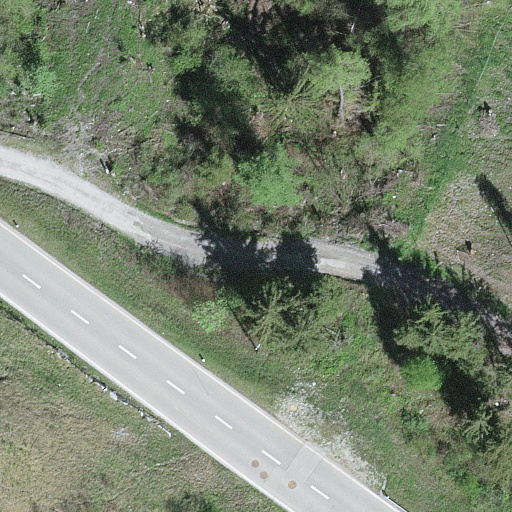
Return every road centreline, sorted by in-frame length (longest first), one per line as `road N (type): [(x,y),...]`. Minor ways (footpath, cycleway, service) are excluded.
road 1 (track): [(0,160),(52,176),(150,232),(203,247),(329,257),(401,278),(511,343)]
road 2 (tertiary): [(349,511),(0,256)]
